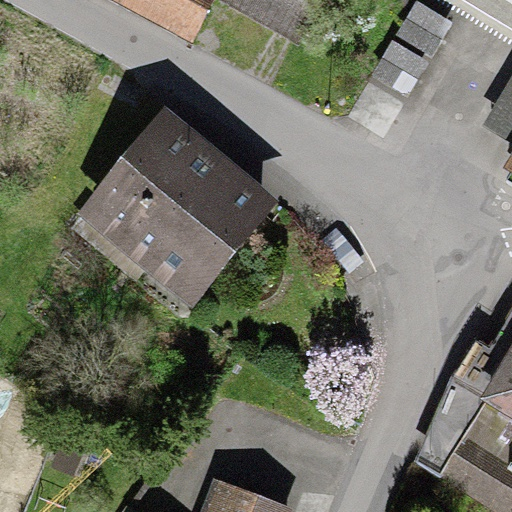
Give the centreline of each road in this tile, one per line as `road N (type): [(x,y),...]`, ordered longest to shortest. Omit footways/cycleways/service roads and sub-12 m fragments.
road 1 (residential): [(454,264),(350,174),(48,0)]
road 2 (residential): [(355,511),(454,264)]
